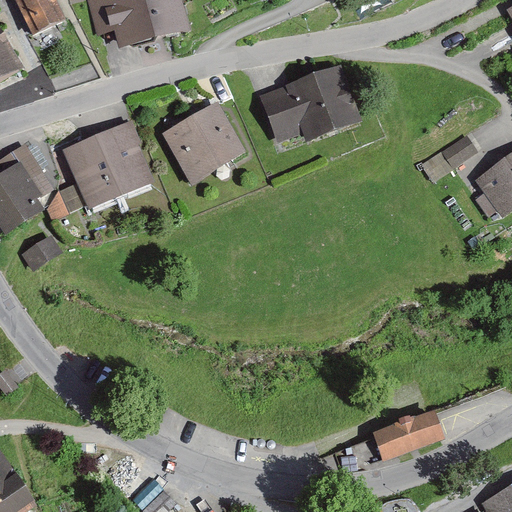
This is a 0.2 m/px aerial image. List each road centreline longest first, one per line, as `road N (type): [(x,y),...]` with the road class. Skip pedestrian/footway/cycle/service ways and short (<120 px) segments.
road 1 (residential): [(0,128),(216,61),(339,44),(463,0)]
road 2 (tertiary): [(511,419),(449,455),(366,485),(222,471)]
road 3 (tertiary): [(222,471),(102,413),(49,364),(0,299)]
